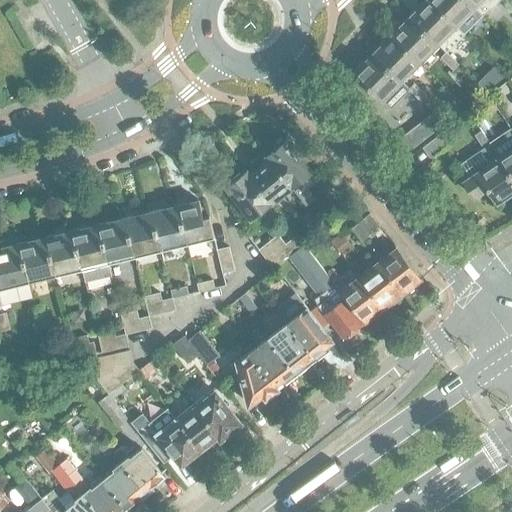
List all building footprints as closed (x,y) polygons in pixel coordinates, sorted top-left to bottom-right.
[(438,44),(456,26),(429,0),(427,0),(410,17),(438,44)] [(429,0),(456,26),(474,8),(466,0),(429,0)] [(43,14),(26,23),(41,49),(58,39),(43,14)] [(478,21),(490,33),(496,28),(484,15),(478,21)] [(419,63),(438,44),(410,17),(392,35),(419,63)] [(401,81),(419,63),(392,35),(374,53),(401,81)] [(446,53),(458,65),(465,59),(452,46),(446,53)] [(382,99),(401,81),(374,53),(355,72),(382,99)] [(458,65),(446,53),(441,58),(454,70),(458,65)] [(477,83),(485,92),(494,85),(485,75),(477,83)] [(409,89),(422,102),(428,96),(415,83),(409,89)] [(489,96),(468,112),(477,125),(498,109),(489,96)] [(419,143),(444,124),(436,116),(412,133),(419,143)] [(481,131),(492,146),(499,141),(488,126),(481,131)] [(485,150),(492,146),(481,131),(475,135),(485,150)] [(423,147),(430,157),(450,143),(443,133),(423,147)] [(291,187),(306,207),(315,200),(306,189),(318,179),(299,155),(302,152),(290,137),(286,140),(285,138),(274,146),(276,148),(267,155),(292,187),(291,187)] [(511,176),(511,148),(508,151),(507,149),(498,155),(511,176)] [(292,187),(267,155),(266,156),(264,154),(253,162),(255,164),(247,170),(274,205),(282,199),(279,196),(290,187),(306,207),(291,187),(292,187)] [(497,202),(511,192),(511,176),(498,155),(490,161),(491,163),(464,181),(474,196),(487,188),(497,202)] [(274,206),(274,205),(247,170),(242,174),(241,172),(231,180),(232,182),(226,186),(253,220),(261,214),(259,212),(271,202),(274,206)] [(183,223),(188,244),(216,238),(210,216),(204,217),(200,200),(173,207),(177,224),(183,223)] [(162,251),(188,244),(183,223),(177,224),(173,207),(147,213),(151,230),(157,229),(162,251)] [(136,257),(162,251),(157,229),(151,230),(147,213),(120,220),(124,237),(131,236),(136,257)] [(370,213),(352,228),(363,241),(380,225),(370,213)] [(109,264),(136,257),(131,236),(124,237),(120,220),(94,226),(98,243),(104,242),(109,264)] [(299,237),(307,231),(299,221),(291,227),(297,235),(299,237)] [(112,275),(109,264),(104,242),(98,243),(94,226),(68,232),(72,250),(78,248),(83,270),(86,282),(112,275)] [(299,237),(305,245),(309,251),(317,244),(307,231),(299,237)] [(57,276),(83,270),(78,248),(72,250),(68,232),(41,239),(45,255),(52,254),(57,276)] [(350,245),(341,232),(331,241),(340,252),(350,245)] [(267,259),(286,244),(279,234),(259,249),(267,259)] [(305,245),(299,237),(297,235),(286,244),(294,254),(305,245)] [(30,283),(57,276),(52,254),(45,255),(41,239),(15,245),(19,262),(25,260),(30,283)] [(413,285),(422,279),(394,243),(386,249),(389,253),(379,261),(403,293),(405,292),(407,294),(415,287),(413,285)] [(289,258),(294,254),(286,244),(267,259),(274,269),(277,267),(289,257),(289,258)] [(0,290),(30,283),(25,260),(19,262),(15,245),(0,248),(0,290)] [(335,284),(309,251),(305,245),(294,254),(289,258),(289,257),(277,267),(288,282),(301,272),(319,296),(316,299),(318,305),(344,339),(365,322),(345,297),(340,291),(335,284)] [(218,250),(223,274),(235,271),(230,247),(218,250)] [(394,300),(403,293),(379,261),(359,276),(384,308),(386,306),(387,308),(395,302),(394,300)] [(375,315),(384,308),(359,276),(340,291),(345,297),(365,322),(367,321),(368,323),(376,317),(375,315)] [(200,292),(216,288),(214,280),(198,284),(200,292)] [(174,298),(189,294),(187,286),(171,290),(173,298),(174,298)] [(174,298),(173,298),(163,300),(161,292),(145,296),(150,316),(176,310),(174,298)] [(246,293),(239,298),(251,313),(257,308),(246,293)] [(327,347),(334,341),(307,307),(287,322),(317,360),(330,350),(327,347)] [(150,316),(139,318),(138,311),(122,314),(126,334),(127,334),(153,328),(150,316)] [(0,331),(11,329),(7,313),(0,314),(0,331)] [(298,375),(317,360),(287,322),(268,337),(298,375)] [(127,334),(126,334),(116,336),(114,329),(98,332),(103,352),(129,346),(127,334)] [(188,340),(199,355),(208,366),(221,356),(201,330),(188,340)] [(77,346),(89,343),(88,335),(71,339),(77,346)] [(199,355),(188,340),(185,336),(177,342),(191,361),(199,355)] [(285,385),(298,375),(268,337),(249,351),(250,351),(275,385),(282,380),(285,385)] [(86,357),(97,354),(94,342),(90,343),(89,343),(77,346),(86,357)] [(188,364),(191,361),(177,342),(174,345),(188,364)] [(132,360),(133,361),(130,350),(98,358),(100,370),(94,375),(101,384),(132,360)] [(279,389),(275,385),(250,351),(249,351),(237,361),(247,401),(254,402),(263,396),(266,399),(279,389)] [(133,362),(133,361),(132,360),(101,384),(109,394),(140,371),(133,362)] [(149,364),(140,371),(147,381),(157,373),(149,364)] [(196,404),(223,439),(228,440),(234,435),(234,430),(241,425),(214,390),(196,404)] [(118,429),(130,419),(109,394),(99,402),(118,429)] [(214,446),(223,439),(196,404),(177,419),(201,448),(207,443),(214,446)] [(144,418),(136,425),(155,449),(164,443),(153,429),(148,424),(144,418)] [(163,421),(154,428),(153,429),(164,443),(165,442),(182,463),(201,448),(177,419),(168,426),(163,421)] [(142,448),(130,458),(122,447),(114,453),(121,463),(122,462),(146,492),(165,477),(142,448)] [(103,479),(93,488),(68,458),(61,464),(60,465),(98,511),(120,511),(126,508),(103,479)] [(126,508),(146,492),(122,462),(121,463),(113,469),(114,470),(103,479),(126,508)] [(52,511),(98,511),(60,465),(55,468),(52,471),(71,494),(52,511)] [(0,492),(0,510),(9,504),(0,492)] [(45,511),(50,508),(42,499),(25,511),(45,511)]
